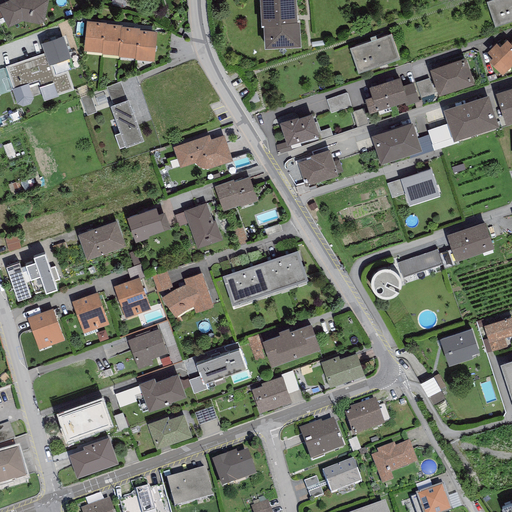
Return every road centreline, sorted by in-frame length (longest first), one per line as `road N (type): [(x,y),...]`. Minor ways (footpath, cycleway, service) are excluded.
road 1 (residential): [(269,423),(384,381),(390,369),(205,53),(198,0)]
road 2 (unknown): [(268,165),(486,87)]
road 3 (residential): [(54,499),(269,423)]
road 4 (residential): [(54,499),(0,297)]
road 5 (unknown): [(290,200),(431,154)]
